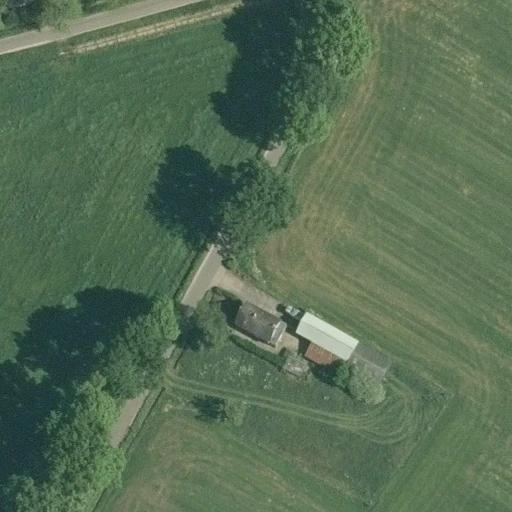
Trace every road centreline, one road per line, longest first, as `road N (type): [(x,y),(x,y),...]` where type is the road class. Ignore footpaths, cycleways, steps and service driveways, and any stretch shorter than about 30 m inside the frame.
road 1 (unclassified): [(73,511),(310,80),(315,43),(305,0)]
road 2 (unclassified): [(0,48),(178,0)]
